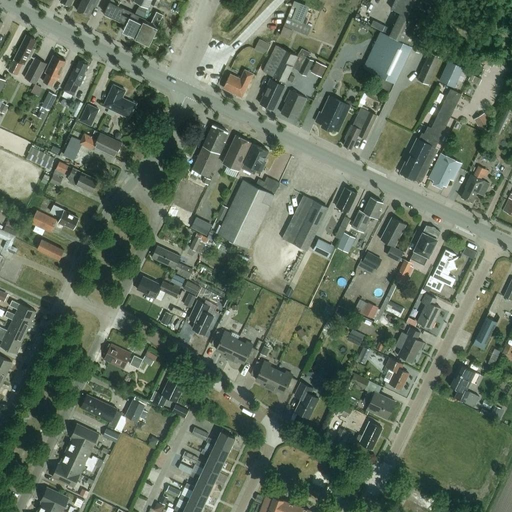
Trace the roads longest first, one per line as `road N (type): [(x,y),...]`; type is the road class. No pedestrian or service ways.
road 1 (primary): [(496,239),(188,91)]
road 2 (residential): [(378,482),(496,239)]
road 3 (residential): [(18,511),(109,317)]
road 4 (primary): [(188,91),(0,1)]
road 5 (residential): [(275,432),(109,317)]
road 6 (residential): [(109,317),(154,221),(131,183)]
road 7 (tertiary): [(0,432),(65,297)]
road 8 (tertiary): [(65,297),(102,221),(131,183)]
